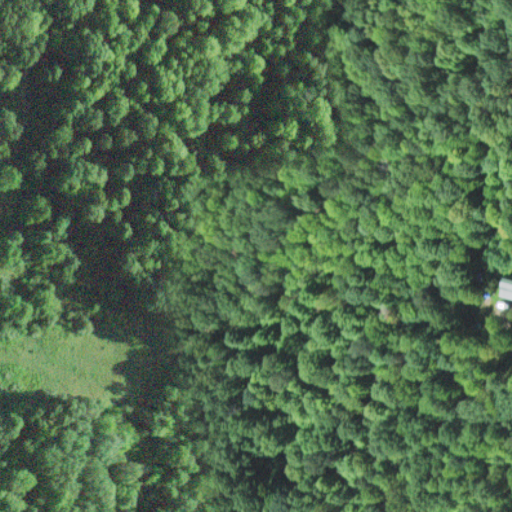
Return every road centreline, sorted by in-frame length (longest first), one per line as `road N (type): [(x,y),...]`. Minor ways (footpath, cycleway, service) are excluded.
road 1 (track): [(0,353),(47,370),(95,423),(122,511)]
road 2 (residential): [(84,0),(55,42),(12,73),(0,168)]
